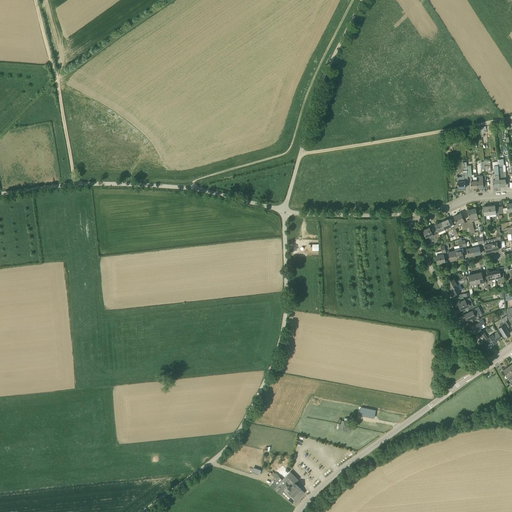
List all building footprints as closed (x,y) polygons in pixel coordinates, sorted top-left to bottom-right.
[(457,177),(457,181),(458,189),(465,188),(465,182),(467,182),(467,176),(466,165),(466,162),(462,162),(461,164),(462,176),(457,177)] [(486,186),(485,176),(485,175),(479,175),(479,180),(477,181),(477,187),(483,187),(483,186),(486,186)] [(489,206),(490,214),(495,213),(495,219),(499,219),(499,215),(498,214),(498,207),(495,207),(495,205),(489,206)] [(478,220),(477,215),(475,208),(467,210),(469,217),(470,219),(467,220),(467,222),(468,227),(469,228),(470,232),(471,234),(475,232),(472,221),(478,220)] [(462,225),(463,230),(469,228),(468,227),(467,222),(464,222),(461,213),(454,216),(457,223),(454,225),(454,226),(455,228),(462,225)] [(455,228),(454,226),(451,227),(448,219),(441,222),(444,229),(445,232),(452,229),(456,238),(459,237),(455,228)] [(438,232),(444,229),(441,222),(435,224),(438,232)] [(439,241),(438,239),(436,234),(433,235),(429,227),(423,230),(427,240),(434,237),(435,241),(434,241),(435,243),(439,241)] [(497,241),(490,243),(492,251),(499,249),(497,242),(500,241),(500,229),(496,229),(497,237),(497,241)] [(492,251),(490,243),(484,244),(486,252),(492,251)] [(473,247),(466,248),(468,256),(474,255),(473,247)] [(463,257),(461,249),(455,250),(457,259),(463,257)] [(457,259),(455,250),(448,252),(450,260),(457,259)] [(443,254),(436,255),(438,263),(445,261),(443,254)] [(496,270),(493,271),(495,278),(498,277),(499,281),(504,280),(503,271),(500,272),(499,268),(496,268),(496,270)] [(492,279),(495,278),(493,271),(490,271),(489,270),(487,271),(488,276),(485,276),(486,284),(493,283),(492,279)] [(485,276),(482,277),(481,272),(475,273),(477,283),(483,281),(484,285),(486,284),(485,276)] [(470,280),(467,280),(468,283),(469,289),(472,288),(478,287),(477,283),(475,273),(468,275),(470,280)] [(457,285),(464,283),(463,277),(459,280),(456,282),(454,278),(447,282),(450,288),(457,285)] [(450,288),(453,294),(455,294),(457,298),(470,295),(470,292),(457,295),(457,293),(460,291),(457,285),(450,288)] [(465,300),(458,303),(461,309),(464,307),(466,310),(473,307),(471,303),(469,304),(467,301),(466,302),(465,300)] [(476,320),(480,318),(476,311),(474,313),(472,310),(465,314),(467,317),(465,318),(467,321),(470,319),(472,322),(476,320)] [(509,326),(506,321),(507,320),(506,315),(500,319),(503,323),(501,324),(499,325),(499,326),(499,327),(499,328),(498,328),(504,337),(510,333),(506,328),(509,326)] [(476,320),(477,322),(469,326),(472,333),(481,329),(479,326),(484,323),(482,317),(480,318),(476,320)] [(487,338),(485,334),(483,331),(478,334),(485,344),(489,342),(491,345),(497,341),(496,340),(500,337),(501,338),(497,332),(487,338)] [(511,371),(508,366),(503,370),(510,380),(511,378),(511,371)] [(375,410),(361,407),(359,415),(374,418),(375,410)] [(338,429),(349,432),(350,426),(339,424),(338,429)] [(304,492),(295,483),(299,479),(291,471),(282,480),(275,473),(273,475),(276,479),(274,481),(269,485),(280,494),(284,490),(295,501),(296,501),(295,500),(297,499),(304,492)]
